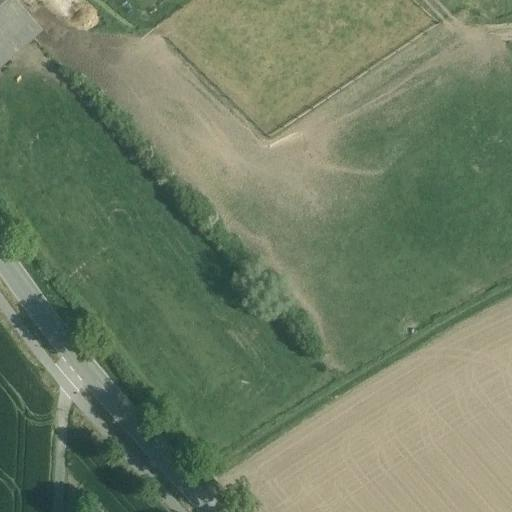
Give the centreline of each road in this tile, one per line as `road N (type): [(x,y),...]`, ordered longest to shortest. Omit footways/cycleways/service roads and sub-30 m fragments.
road 1 (tertiary): [(83,371),(211,511)]
road 2 (residential): [(58,511),(65,404),(83,371)]
road 3 (tertiary): [(0,257),(83,371)]
